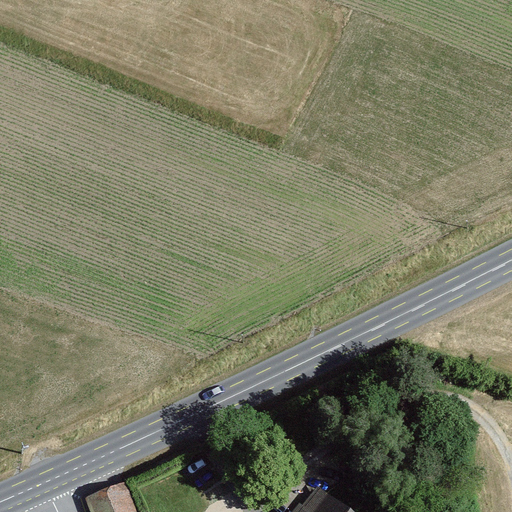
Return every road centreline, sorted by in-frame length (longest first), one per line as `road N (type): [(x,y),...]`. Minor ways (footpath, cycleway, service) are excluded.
road 1 (secondary): [(46,483),(511,258)]
road 2 (track): [(262,511),(313,467),(398,415),(469,406),(511,451)]
